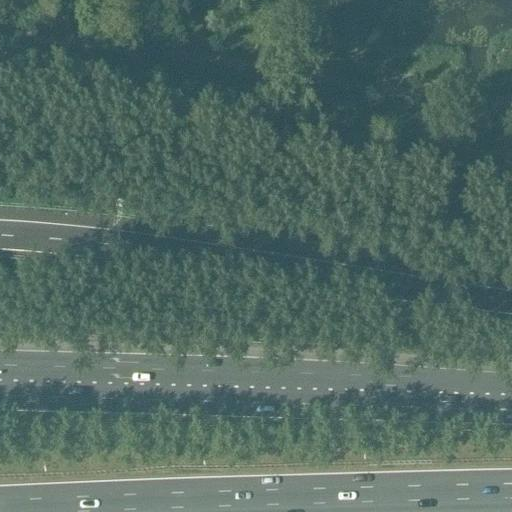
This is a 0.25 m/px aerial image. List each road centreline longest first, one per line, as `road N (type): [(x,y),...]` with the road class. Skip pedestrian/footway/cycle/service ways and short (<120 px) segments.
road 1 (unknown): [(511,146),(477,104),(432,128),(0,55)]
road 2 (motorway): [(511,298),(0,238)]
road 3 (motorway): [(511,397),(0,379)]
road 4 (motorway): [(0,508),(311,495)]
road 5 (motorway): [(311,495),(511,491)]
